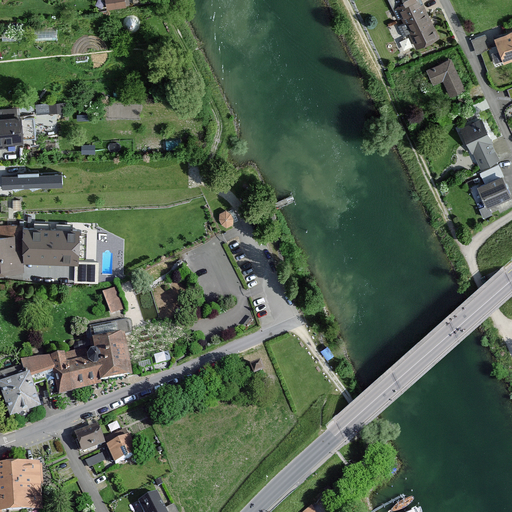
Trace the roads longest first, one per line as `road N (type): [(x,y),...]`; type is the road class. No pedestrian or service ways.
road 1 (tertiary): [(252,511),(511,279)]
road 2 (residential): [(0,445),(293,320)]
road 3 (track): [(344,0),(464,249)]
road 4 (residential): [(443,0),(511,143)]
